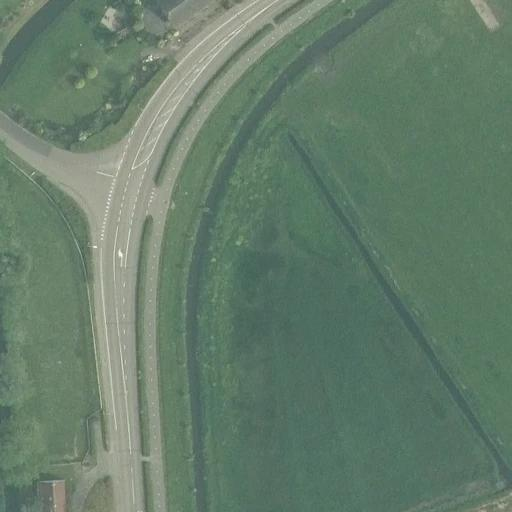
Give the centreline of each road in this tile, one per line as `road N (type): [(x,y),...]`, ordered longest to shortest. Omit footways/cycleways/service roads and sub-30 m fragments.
road 1 (tertiary): [(134,511),(117,289),(127,186)]
road 2 (tertiary): [(127,186),(154,126),(192,73),(278,0)]
road 3 (unclassified): [(0,128),(127,186)]
